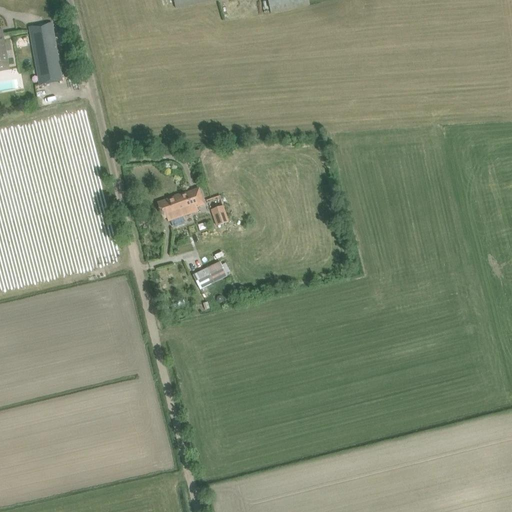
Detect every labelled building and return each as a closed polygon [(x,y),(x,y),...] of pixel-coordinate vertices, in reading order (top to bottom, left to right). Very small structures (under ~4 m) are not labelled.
[(214,0),(172,0),(175,8),(214,0)] [(268,0),(271,13),(309,5),(308,0),(268,0)] [(33,43),(32,44),(36,64),(40,85),(63,81),(52,23),(43,25),(46,41),(33,43)] [(0,29),(0,72),(10,70),(2,30),(0,29)] [(198,151),(187,152),(187,160),(198,159),(198,151)] [(205,205),(199,189),(157,203),(162,216),(166,215),(168,223),(199,213),(197,208),(205,205)] [(223,207),(212,211),(217,227),(228,223),(223,207)] [(227,277),(221,263),(194,276),(201,290),(227,277)]
